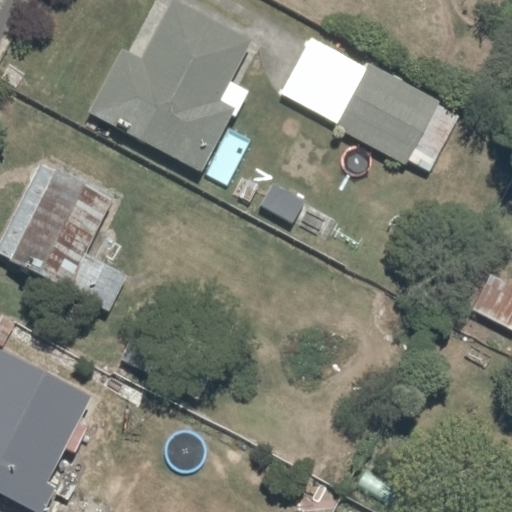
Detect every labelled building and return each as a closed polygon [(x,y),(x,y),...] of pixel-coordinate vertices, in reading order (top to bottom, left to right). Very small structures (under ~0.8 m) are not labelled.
[(248,42),(168,0),(134,64),(116,54),(85,112),(205,175),(250,91),(228,80),(248,42)] [(461,114),(365,66),(335,127),(431,175),(461,114)] [(112,201),(36,164),(0,236),(0,261),(104,313),(121,278),(83,259),(112,201)] [(511,283),(468,261),(450,297),(511,329),(511,283)] [(34,511),(91,398),(0,352),(0,499),(25,511),(34,511)] [(358,511),(343,503),(338,511),(358,511)]
